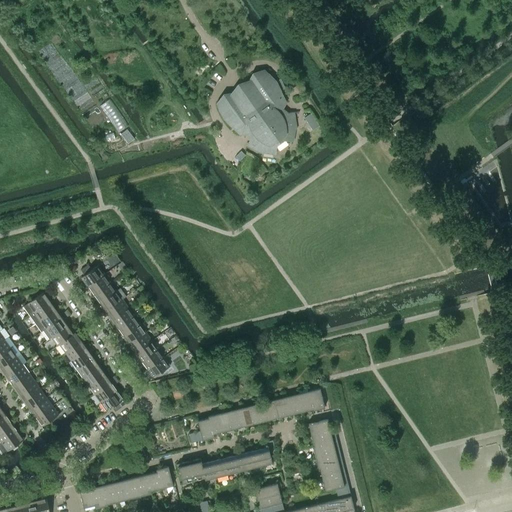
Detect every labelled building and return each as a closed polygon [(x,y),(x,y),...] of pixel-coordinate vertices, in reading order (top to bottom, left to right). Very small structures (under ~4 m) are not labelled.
[(253,73),(247,83),(245,83),(243,83),(242,84),(240,85),(238,86),(237,87),(236,89),(235,91),(234,92),(223,94),(216,103),(219,109),(218,109),(223,119),(231,126),(240,135),(247,133),(251,137),(247,146),(262,153),(263,152),(275,154),(276,146),(285,140),(293,141),(295,130),(296,129),(294,112),(284,114),(282,108),(286,102),(280,91),(281,91),(276,81),(268,73),(264,70),(253,73)] [(319,126),(311,113),(304,118),(312,130),(319,126)] [(239,161),(245,155),(241,151),(235,156),(239,161)] [(87,286),(104,274),(98,266),(98,265),(81,278),(87,286)] [(110,282),(104,274),(87,286),(93,295),(110,282)] [(99,303),(116,291),(110,282),(93,295),(99,303)] [(105,311),(122,299),(126,296),(120,288),(116,291),(99,303),(105,311)] [(29,315),(50,300),(44,291),(27,304),(23,307),(29,315)] [(111,319),(128,307),(122,299),(105,311),(111,319)] [(35,324),(54,310),(56,308),(50,300),(29,315),(35,324)] [(128,307),(111,319),(117,328),(119,326),(134,316),(128,307)] [(41,332),(45,329),(62,317),(56,308),(54,310),(35,324),(41,332)] [(134,316),(119,326),(117,328),(123,336),(140,324),(134,316)] [(51,337),(66,326),(68,325),(62,317),(45,329),(51,337)] [(140,324),(123,336),(128,344),(130,343),(146,332),(140,324)] [(68,325),(66,326),(51,337),(57,345),(57,346),(59,345),(59,344),(74,333),(68,325)] [(82,340),(78,335),(83,331),(81,328),(76,331),(74,333),(59,344),(59,345),(65,352),(82,340)] [(146,332),(130,343),(128,344),(134,353),(151,341),(146,332)] [(0,355),(14,345),(8,337),(4,339),(0,342),(0,355)] [(82,340),(65,352),(71,361),(88,348),(82,340)] [(151,341),(134,353),(140,361),(142,360),(157,349),(151,341)] [(0,367),(16,356),(20,353),(14,345),(0,355),(0,367)] [(88,348),(71,361),(77,369),(94,357),(88,348)] [(157,349),(142,360),(140,361),(146,369),(163,357),(157,349)] [(7,375),(22,364),(16,356),(0,367),(0,369),(5,376),(7,375)] [(94,357),(77,369),(83,377),(100,365),(94,357)] [(163,357),(146,369),(153,378),(170,366),(169,365),(163,357)] [(22,364),(7,375),(5,376),(11,385),(28,373),(22,364)] [(100,365),(83,377),(89,385),(106,373),(100,365)] [(28,373),(11,385),(17,393),(19,392),(34,381),(28,373)] [(106,373),(89,385),(95,394),(112,382),(106,373)] [(34,381),(19,392),(17,393),(23,401),(40,389),(34,381)] [(112,382),(95,394),(100,402),(117,390),(112,382)] [(308,391),(308,393),(309,393),(313,409),(312,409),(313,410),(325,407),(320,388),(308,391)] [(40,389),(23,401),(29,410),(31,408),(46,398),(40,389)] [(126,403),(124,399),(117,390),(100,402),(107,411),(112,407),(115,411),(122,406),(126,403)] [(313,409),(309,393),(308,393),(308,391),(297,394),(298,395),(302,412),(312,409),(313,409)] [(302,412),(298,395),(297,394),(286,396),(287,398),(291,415),(302,412)] [(291,415),(287,398),(286,396),(275,399),(276,401),(280,417),(291,415)] [(46,398),(31,408),(29,410),(35,418),(52,406),(46,398)] [(280,417),(276,401),(275,399),(264,402),(264,404),(268,420),(280,417)] [(268,420),(264,404),(264,402),(253,405),(253,407),(257,423),(268,420)] [(257,423),(253,407),(253,405),(242,408),(242,409),(246,426),(257,423)] [(41,427),(58,414),(52,406),(35,418),(41,427)] [(246,426),(242,409),(242,408),(231,410),(231,412),(235,428),(246,426)] [(235,428),(231,412),(231,410),(219,413),(220,415),(224,431),(235,428)] [(224,431),(220,415),(219,413),(208,416),(208,418),(209,418),(213,434),(224,431)] [(6,414),(0,417),(0,430),(12,422),(6,414)] [(209,418),(208,418),(197,420),(200,431),(189,434),(191,443),(214,437),(213,434),(209,418)] [(284,511),(282,504),(277,483),(254,489),(259,511),(209,511),(207,501),(199,502),(201,511),(354,511),(334,429),(330,430),(327,419),(308,423),(314,445),(312,446),(318,469),(319,469),(325,491),(335,488),(338,499),(284,511)] [(0,441),(1,442),(16,432),(18,430),(12,422),(0,430),(0,441)] [(15,445),(24,439),(18,430),(16,432),(1,442),(0,442),(0,450),(3,454),(8,450),(10,452),(16,447),(15,445)] [(268,447),(257,450),(261,466),(272,463),(271,457),(276,455),(272,440),(266,442),(268,447)] [(257,450),(245,452),(249,469),(261,466),(257,450)] [(245,452),(234,455),(239,471),(249,469),(245,452)] [(234,455),(223,458),(227,474),(239,471),(234,455)] [(205,478),(201,464),(202,463),(200,458),(177,464),(182,483),(204,478),(205,478)] [(223,458),(212,461),(216,477),(227,474),(223,458)] [(216,477),(212,461),(202,463),(201,464),(205,478),(204,478),(205,480),(216,477)] [(96,511),(96,508),(107,505),(107,504),(151,493),(151,491),(173,485),(168,466),(156,469),(157,471),(91,488),(91,485),(79,488),(84,511),(167,511),(165,511),(96,511)] [(49,511),(46,497),(35,499),(36,501),(38,511),(49,511)] [(38,511),(36,501),(35,499),(25,502),(27,511),(38,511)] [(27,511),(25,502),(16,504),(17,511),(27,511)]
